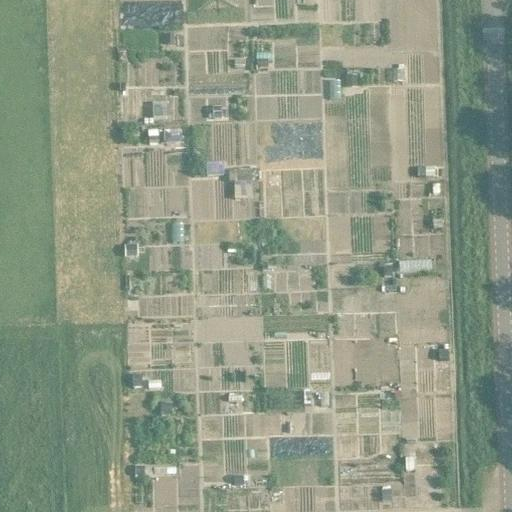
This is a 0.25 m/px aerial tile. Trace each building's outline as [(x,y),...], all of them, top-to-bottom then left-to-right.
[(147,107),(162,107),(161,79),(146,80),(147,107)] [(151,214),(154,233),(164,232),(161,212),(151,214)] [(348,354),(349,333),(340,333),(339,354),(348,354)] [(436,353),(436,363),(445,362),(445,352),(436,353)] [(379,493),(380,504),(388,504),(387,493),(379,493)]
